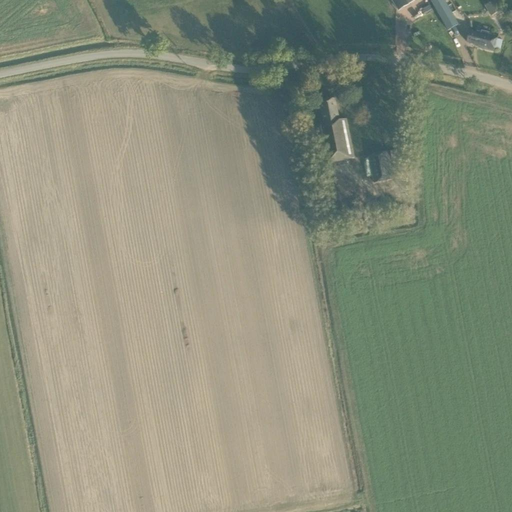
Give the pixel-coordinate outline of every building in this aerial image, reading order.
[(392,0),(399,11),(409,5),(406,0),(392,0)] [(444,0),(430,0),(448,31),(451,29),(459,24),(444,0)] [(495,0),(485,6),(491,16),(501,10),(495,0)] [(497,35),(476,30),(475,33),(469,32),(467,43),(478,45),(477,48),(494,51),(497,35)] [(340,121),(335,99),(320,102),(324,123),(318,125),(326,163),(355,157),(347,119),(340,121)] [(374,183),(394,179),(388,152),(368,155),(374,183)]
